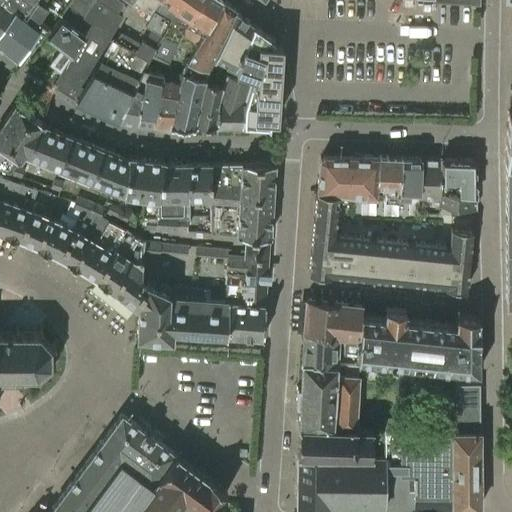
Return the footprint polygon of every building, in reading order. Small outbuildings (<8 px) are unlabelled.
[(36,18),(12,0),(0,0),(0,45),(14,56),(15,55),(22,61),(35,43),(28,38),(40,21),(36,18)] [(46,4),(41,0),(12,0),(36,18),(46,4)] [(41,0),(46,4),(59,13),(68,0),(41,0)] [(68,0),(59,13),(62,15),(46,36),(59,46),(48,61),(60,70),(51,85),(53,86),(53,85),(76,97),(111,38),(124,18),(116,12),(123,2),(119,0),(68,0)] [(130,0),(152,15),(160,0),(130,0)] [(160,0),(152,15),(145,26),(162,35),(167,37),(176,42),(180,35),(182,32),(187,24),(190,19),(201,0),(160,0)] [(221,0),(203,32),(196,43),(186,59),(178,77),(176,82),(177,82),(168,123),(194,125),(194,123),(196,108),(204,78),(203,78),(212,57),(215,50),(234,11),(235,9),(221,0)] [(182,32),(180,35),(196,43),(203,32),(221,0),(201,0),(190,19),(187,24),(182,32)] [(266,43),(267,33),(234,11),(215,50),(212,57),(228,65),(232,67),(233,67),(247,71),(251,73),(242,100),(241,123),(262,124),(263,118),(275,118),(280,44),(266,43)] [(111,38),(76,97),(75,98),(117,116),(135,120),(136,120),(140,92),(131,88),(141,71),(148,59),(155,47),(141,40),(139,44),(118,32),(114,40),(111,38)] [(162,35),(155,47),(148,59),(164,66),(176,42),(167,37),(162,35)] [(161,72),(151,122),(168,123),(177,82),(176,82),(178,77),(186,59),(196,43),(180,35),(176,42),(164,66),(161,72)] [(196,108),(194,123),(216,124),(216,103),(221,87),(228,65),(212,57),(203,78),(204,78),(196,108)] [(164,66),(148,59),(141,71),(131,88),(140,92),(136,120),(151,122),(161,72),(164,66)] [(216,103),(216,124),(216,125),(241,125),(241,123),(242,100),(251,73),(247,71),(233,67),(232,67),(228,65),(221,87),(216,103)] [(21,157),(42,125),(44,123),(15,104),(0,126),(0,170),(9,174),(14,166),(15,165),(21,157)] [(70,136),(42,125),(21,157),(56,171),(57,172),(70,136)] [(128,159),(70,136),(57,172),(124,198),(124,194),(128,159)] [(376,177),(379,157),(323,155),(319,158),(316,189),(338,192),(348,194),(349,184),(365,186),(362,197),(382,198),(383,191),(377,190),(377,185),(381,186),(382,178),(376,177)] [(129,157),(128,159),(124,194),(142,197),(141,219),(146,219),(146,229),(157,230),(157,218),(158,198),(163,164),(164,162),(129,157)] [(399,157),(379,157),(376,177),(382,178),(381,186),(377,185),(377,190),(383,191),(382,198),(396,199),(396,196),(399,157)] [(399,157),(396,196),(408,197),(408,189),(414,189),(414,197),(418,197),(420,158),(399,157)] [(440,158),(420,158),(418,197),(439,198),(439,193),(441,194),(439,183),(440,158)] [(474,159),(440,158),(439,183),(441,194),(474,196),(474,159)] [(240,163),(210,163),(209,190),(238,192),(238,193),(271,196),(273,162),(241,162),(240,163)] [(158,198),(157,218),(157,230),(186,231),(187,205),(187,197),(208,197),(209,197),(209,190),(210,163),(191,164),(163,164),(158,198)] [(15,165),(14,166),(12,174),(21,178),(24,168),(15,165)] [(0,231),(18,238),(29,209),(37,189),(0,176),(0,231)] [(60,190),(63,181),(54,178),(51,187),(60,190)] [(209,197),(208,197),(208,232),(244,234),(268,235),(271,196),(238,193),(238,192),(209,190),(209,197)] [(338,192),(316,190),(308,271),(444,285),(466,288),(472,228),(450,226),(449,244),(334,233),(338,192)] [(439,193),(439,198),(439,206),(474,209),(474,196),(441,194),(439,193)] [(81,211),(85,200),(76,197),(72,208),(81,211)] [(72,227),(57,256),(73,264),(90,274),(95,278),(115,245),(120,237),(125,228),(108,220),(99,234),(99,235),(96,241),(86,236),(89,232),(88,231),(96,217),(99,219),(103,207),(85,200),(81,211),(74,224),(73,224),(72,227)] [(32,210),(29,209),(18,238),(37,247),(55,255),(57,256),(72,227),(40,213),(43,205),(35,203),(32,210)] [(115,216),(119,208),(111,204),(107,212),(115,216)] [(130,213),(119,208),(115,216),(126,222),(130,213)] [(115,245),(95,278),(106,285),(122,297),(138,309),(139,309),(141,281),(140,281),(142,262),(143,237),(125,228),(120,237),(115,245)] [(243,249),(267,251),(268,235),(244,234),(243,249)] [(160,252),(161,242),(145,240),(143,250),(160,252)] [(161,242),(160,252),(188,253),(189,244),(161,242)] [(225,258),(226,248),(194,245),(193,255),(209,256),(225,258)] [(227,299),(225,334),(227,334),(227,339),(258,341),(258,335),(262,336),(262,333),(265,333),(266,324),(262,324),(264,287),(267,251),(226,248),(225,258),(223,298),(223,299),(227,299)] [(139,309),(138,309),(136,338),(171,340),(172,331),(191,332),(225,334),(227,299),(223,299),(203,297),(203,288),(170,287),(161,283),(159,288),(141,281),(139,309)] [(358,336),(360,313),(361,303),(305,298),(303,332),(339,334),(339,335),(358,336)] [(358,336),(356,364),(355,372),(359,373),(359,374),(363,374),(363,359),(479,371),(478,315),(456,313),(455,323),(404,318),(405,308),(384,306),(383,316),(360,313),(358,336)] [(0,387),(13,387),(14,389),(16,387),(15,385),(15,379),(16,379),(17,373),(34,373),(37,379),(40,377),(38,372),(48,363),(53,366),(55,362),(50,360),(50,346),(55,344),(54,341),(48,343),(39,333),(42,328),(39,326),(36,331),(18,331),(18,325),(14,325),(14,331),(0,330),(0,387)] [(303,332),(301,361),(356,364),(358,336),(339,335),(339,334),(303,332)] [(356,364),(301,361),(300,385),(295,385),(295,402),(298,402),(298,424),(360,426),(360,420),(355,420),(359,374),(359,373),(355,372),(356,364)] [(452,506),(479,506),(479,382),(451,382),(452,421),(434,420),(436,385),(430,385),(429,420),(384,417),(384,428),(384,455),(384,472),(399,472),(399,473),(412,473),(413,509),(452,508),(452,506)] [(195,511),(199,508),(204,511),(210,511),(227,490),(174,452),(174,453),(163,445),(153,437),(157,432),(146,424),(142,429),(132,421),(121,413),(51,507),(52,508),(52,509),(54,511),(53,511),(195,511)] [(371,426),(360,426),(298,424),(297,454),(371,454),(371,426)] [(371,454),(297,454),(296,507),(383,509),(384,455),(371,454)]
